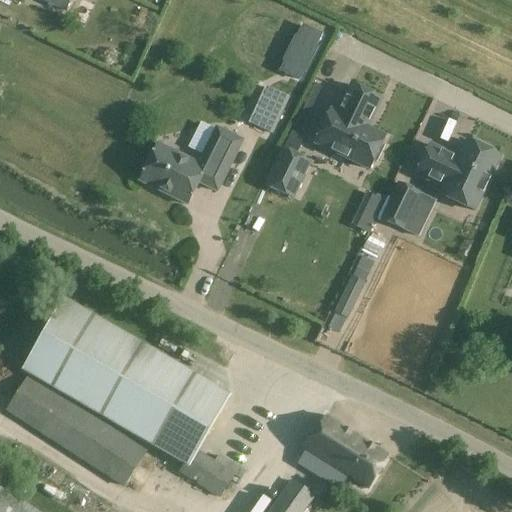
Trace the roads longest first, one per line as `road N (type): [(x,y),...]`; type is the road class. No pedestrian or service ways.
road 1 (unclassified): [(511,466),(105,272),(0,206)]
road 2 (residential): [(511,122),(341,42)]
